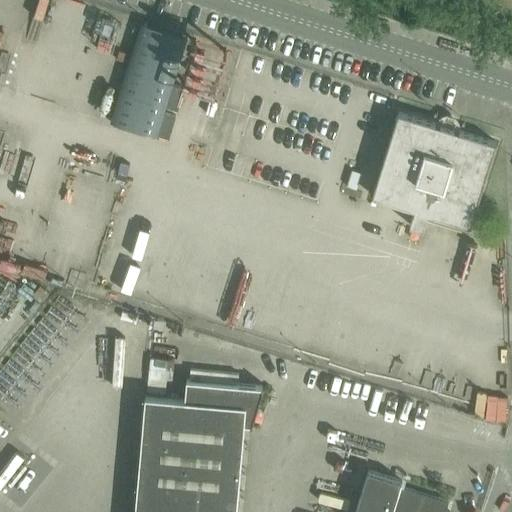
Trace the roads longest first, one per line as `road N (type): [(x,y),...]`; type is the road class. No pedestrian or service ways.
road 1 (unknown): [(155,197),(511,313)]
road 2 (unclassified): [(232,0),(511,87)]
road 3 (unknown): [(385,102),(360,145),(253,127),(241,105),(248,81),(270,71),(300,77)]
